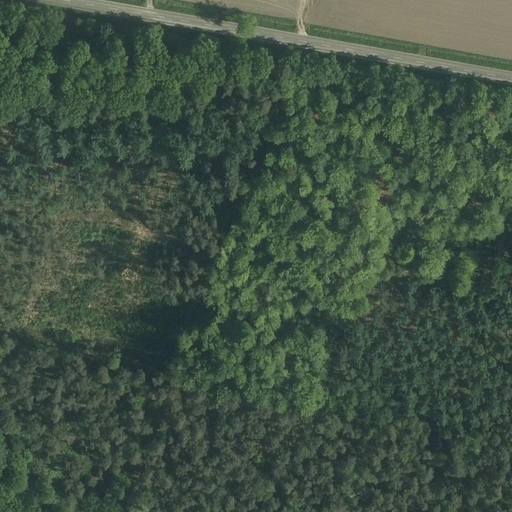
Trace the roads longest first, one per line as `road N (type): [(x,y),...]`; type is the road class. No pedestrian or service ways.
road 1 (track): [(511,438),(0,326)]
road 2 (track): [(116,511),(293,39)]
road 3 (tertiary): [(511,78),(72,0)]
